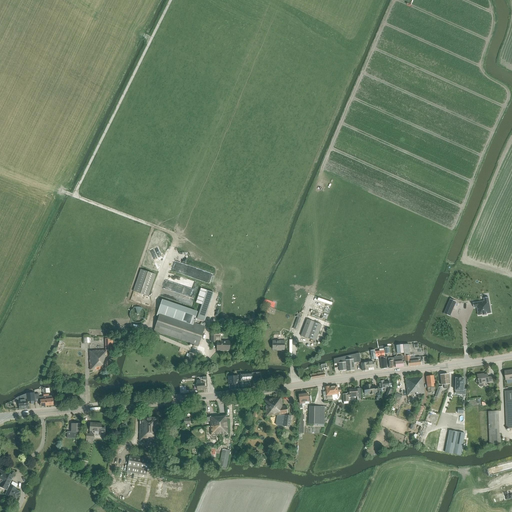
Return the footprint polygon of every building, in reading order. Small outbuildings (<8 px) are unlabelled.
[(141,269),(133,291),(148,296),(156,275),(141,269)] [(447,282),(443,294),(452,297),(456,285),(447,282)] [(201,288),(196,303),(202,305),(207,290),(201,288)] [(203,321),(213,293),(207,290),(202,305),(197,319),(203,321)] [(324,313),(327,299),(314,296),(310,309),(324,313)] [(474,303),(473,303),(474,308),(477,307),(478,315),(478,316),(479,315),(483,315),(487,314),(487,315),(487,314),(491,313),(489,298),(489,297),(484,298),(484,299),(484,301),(474,303)] [(450,299),(447,307),(453,309),(457,302),(450,299)] [(157,315),(159,316),(161,311),(194,323),(197,313),(162,300),(157,315)] [(130,315),(130,316),(130,317),(130,318),(131,319),(132,320),(133,321),(134,322),(135,322),(136,323),(137,323),(138,323),(139,323),(140,322),(141,322),(142,321),(143,321),(143,320),(144,320),(144,319),(145,319),(145,318),(145,317),(145,316),(146,315),(145,314),(145,313),(145,312),(145,311),(144,311),(144,310),(143,309),(142,308),(141,308),(140,307),(139,307),(138,307),(137,307),(136,307),(135,307),(135,308),(134,308),(133,308),(133,309),(132,309),(132,310),(131,311),(130,312),(130,313),(130,314),(130,315)] [(154,331),(198,346),(205,327),(194,323),(161,311),(159,316),(154,331)] [(447,338),(462,339),(463,320),(452,319),(452,316),(448,316),(447,338)] [(301,336),(315,341),(322,325),(307,319),(301,336)] [(217,350),(230,351),(230,341),(220,341),(220,335),(211,335),(211,342),(217,342),(217,350)] [(105,350),(90,351),(90,370),(108,370),(107,350),(111,350),(111,343),(113,343),(113,338),(111,338),(105,339),(105,342),(105,343),(105,350)] [(278,350),(278,351),(285,351),(285,341),(272,341),(272,349),(278,350)] [(409,344),(403,345),(404,353),(405,361),(408,361),(408,366),(408,367),(421,365),(420,357),(415,357),(415,354),(410,354),(409,344)] [(185,366),(191,368),(195,354),(189,352),(185,366)] [(337,358),(334,359),(334,363),(335,368),(338,367),(339,371),(346,370),(346,371),(354,371),(353,363),(361,362),(360,354),(345,356),(342,357),(337,358)] [(403,367),(402,356),(394,357),(395,368),(403,367)] [(368,367),(374,367),(374,362),(361,363),(362,371),(368,370),(368,367)] [(239,381),(261,379),(260,372),(252,373),(251,373),(238,374),(239,381)] [(433,383),(435,383),(434,376),(433,376),(433,374),(430,375),(430,376),(426,377),(428,392),(431,392),(430,387),(434,387),(433,383)] [(449,383),(451,383),(450,377),(448,377),(448,374),(440,375),(441,385),(444,385),(444,389),(447,388),(447,384),(449,384),(449,383)] [(482,374),(477,375),(478,380),(479,379),(479,383),(479,385),(479,386),(481,387),(482,387),(483,386),(484,384),(483,383),(488,382),(489,383),(493,383),(492,377),(488,377),(488,374),(482,375),(482,374)] [(228,376),(229,390),(238,390),(238,375),(228,376)] [(418,394),(424,393),(422,377),(405,379),(407,395),(411,394),(411,395),(415,395),(416,395),(418,395),(418,394)] [(463,379),(456,378),(455,378),(455,379),(455,390),(456,390),(460,390),(460,394),(465,395),(465,389),(463,389),(463,379)] [(196,383),(197,390),(205,389),(204,382),(201,382),(201,381),(196,381),(196,383)] [(326,396),(324,396),(324,402),(327,401),(327,399),(332,398),(332,395),(337,394),(338,394),(338,392),(341,392),(341,389),(338,389),(337,386),(336,386),(336,385),(333,386),(329,387),(329,386),(324,387),(325,392),(326,396)] [(374,392),(377,392),(376,386),(373,387),(373,386),(371,386),(371,385),(366,386),(366,387),(363,388),(365,393),(367,393),(368,394),(370,393),(370,394),(375,393),(374,392)] [(349,394),(343,394),(343,402),(344,402),(348,401),(349,401),(348,397),(358,397),(358,398),(361,398),(360,388),(349,389),(349,394)] [(39,394),(35,394),(35,402),(39,402),(39,403),(40,403),(41,406),(47,406),(45,389),(43,390),(43,396),(39,397),(39,394)] [(27,394),(20,396),(20,400),(19,400),(19,408),(28,408),(28,407),(28,404),(27,401),(35,400),(34,393),(27,394)] [(310,401),(310,397),(308,397),(308,394),(304,394),(303,393),(302,394),(298,395),(299,403),(297,403),(298,408),(303,408),(302,403),(305,403),(305,402),(310,401)] [(276,398),(264,400),(266,416),(277,415),(276,425),(283,426),(289,427),(291,416),(286,415),(286,414),(287,414),(286,406),(282,407),(281,398),(276,399),(276,398)] [(418,421),(425,407),(420,405),(413,419),(418,421)] [(309,425),(324,425),(324,407),(309,407),(309,425)] [(499,429),(499,411),(488,412),(489,430),(490,445),(501,444),(501,434),(500,434),(499,429)] [(227,416),(210,417),(207,417),(207,422),(210,422),(211,435),(223,434),(228,434),(227,416)] [(152,440),(157,440),(158,418),(140,418),(140,441),(152,441),(152,440)] [(76,432),(79,432),(79,424),(71,423),(71,431),(67,431),(67,438),(74,438),(74,433),(76,433),(76,432)] [(99,435),(105,435),(105,427),(101,427),(101,424),(90,423),(89,434),(87,433),(86,438),(93,439),(93,434),(92,434),(92,431),(100,431),(99,435)] [(449,431),(445,453),(460,456),(465,434),(449,431)] [(219,466),(226,468),(230,451),(222,449),(219,466)] [(126,473),(146,476),(149,457),(144,456),(143,459),(129,456),(126,473)] [(76,467),(86,470),(88,462),(79,459),(76,467)] [(511,460),(492,466),(494,472),(511,467),(511,460)] [(0,470),(0,480),(1,482),(1,483),(0,484),(0,486),(5,489),(7,486),(9,487),(7,490),(5,494),(11,498),(12,497),(16,499),(17,498),(20,493),(19,493),(20,492),(15,490),(16,488),(16,487),(18,484),(13,482),(11,485),(10,484),(13,478),(15,473),(10,471),(9,474),(6,472),(5,473),(0,470)] [(511,477),(491,481),(492,488),(511,484),(511,477)]
